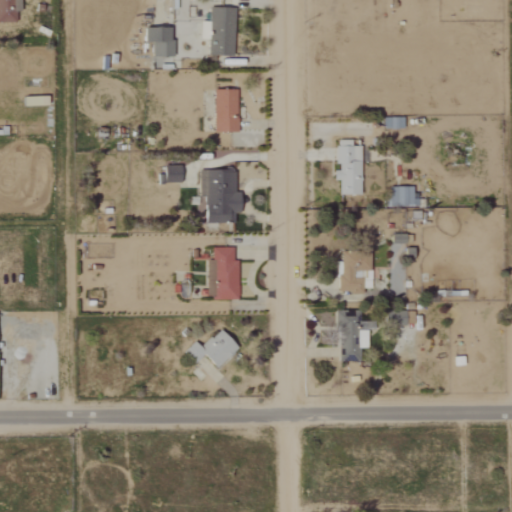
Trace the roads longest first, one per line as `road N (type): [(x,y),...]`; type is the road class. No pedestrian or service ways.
road 1 (residential): [(0,413),(511,411)]
road 2 (residential): [(288,511),(290,0)]
